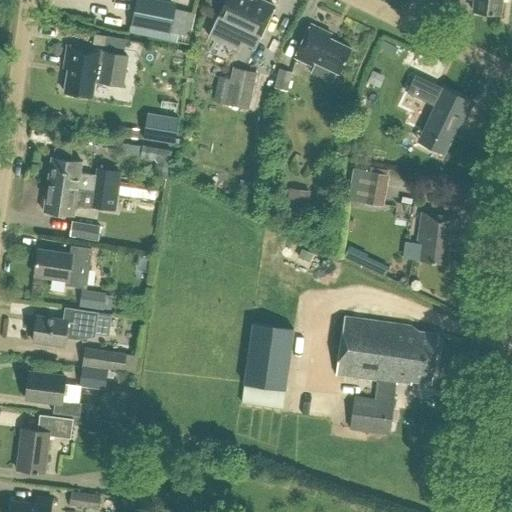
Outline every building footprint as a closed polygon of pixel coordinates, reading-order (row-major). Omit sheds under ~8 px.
[(176,5),(149,0),(135,0),(129,34),(169,42),(176,5)] [(224,0),(218,15),(244,27),(242,31),(258,39),(274,5),(263,0),(224,0)] [(473,0),(472,11),(501,14),(502,0),(473,0)] [(190,34),(192,7),(180,6),(179,33),(190,34)] [(332,35),(311,24),(295,57),(311,65),(313,61),(339,73),(351,49),(330,38),(332,35)] [(102,38),(81,35),(79,47),(67,45),(63,68),(68,68),(64,92),(92,97),(95,81),(122,85),(127,55),(100,51),(102,38)] [(218,77),(213,100),(225,103),(249,108),(257,72),(233,67),(230,80),(218,77)] [(293,72),(280,68),(274,87),(287,91),(293,72)] [(473,103),(440,87),(432,104),(436,106),(423,131),(448,143),(458,122),(463,124),(473,103)] [(48,185),(86,191),(87,185),(78,184),(82,161),(70,159),(71,150),(70,149),(58,147),(55,148),(54,157),(52,157),(48,185)] [(169,149),(141,147),(140,157),(158,158),(157,177),(167,177),(169,149)] [(389,174),(353,168),(347,200),(384,206),(389,174)] [(96,179),(94,192),(117,196),(119,183),(96,179)] [(86,194),(86,191),(48,185),(44,212),(73,216),(77,193),(86,194)] [(295,191),(293,220),(310,221),(312,192),(295,191)] [(117,196),(94,192),(92,203),(115,207),(117,196)] [(458,218),(422,213),(417,243),(422,243),(419,260),(447,264),(451,240),(455,241),(458,218)] [(101,226),(72,221),(69,239),(98,243),(101,226)] [(91,249),(72,246),(71,254),(38,249),(34,276),(67,280),(66,284),(85,287),(91,249)] [(105,293),(81,290),(79,307),(103,310),(105,293)] [(64,307),(63,319),(37,315),(33,341),(64,346),(65,338),(76,340),(95,337),(99,312),(64,307)] [(410,326),(344,317),(336,374),(377,380),(374,399),(354,397),(350,428),(390,433),(397,381),(411,383),(411,380),(431,382),(437,335),(418,332),(410,326)] [(294,329),(252,323),(244,383),(286,389),(294,329)] [(82,366),(109,370),(109,368),(136,372),(139,355),(85,347),(82,366)] [(106,390),(109,370),(82,366),(79,386),(106,390)] [(25,398),(56,402),(54,413),(80,417),(82,404),(62,402),(66,377),(29,372),(25,398)] [(73,419),(39,415),(37,430),(22,428),(17,470),(44,473),(49,436),(70,438),(73,419)] [(139,476),(115,472),(113,487),(137,491),(139,476)] [(102,495),(72,491),(70,505),(100,509),(102,495)] [(49,511),(52,498),(36,496),(35,504),(13,501),(11,511),(49,511)]
